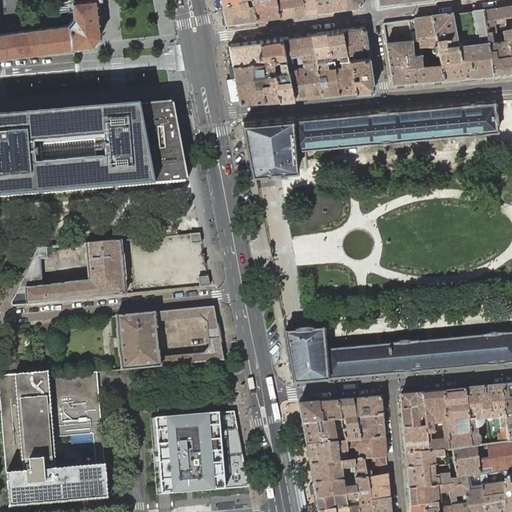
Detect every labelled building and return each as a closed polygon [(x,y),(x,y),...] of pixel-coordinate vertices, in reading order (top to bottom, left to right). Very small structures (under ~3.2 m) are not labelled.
[(102,35),(97,0),(73,0),(75,15),(74,15),(70,21),(70,22),(0,30),(0,55),(73,46),(95,44),(102,35)] [(221,0),(223,8),(252,1),(251,0),(221,0)] [(280,20),(275,0),(268,0),(269,1),(267,2),(266,0),(256,0),(252,1),(257,23),(280,20)] [(275,0),(280,20),(305,17),(301,0),(275,0)] [(301,0),(305,17),(318,15),(314,0),(301,0)] [(314,0),(318,15),(332,13),(329,0),(314,0)] [(329,0),(332,13),(346,11),(344,0),(329,0)] [(362,7),(361,0),(344,0),(346,11),(360,9),(361,9),(362,9),(362,8),(362,7)] [(252,1),(223,8),(225,22),(226,26),(227,27),(257,23),(252,1)] [(511,65),(511,6),(503,8),(505,19),(507,32),(509,43),(511,65)] [(511,76),(511,65),(509,43),(507,32),(505,19),(503,8),(484,11),(489,45),(494,78),(511,76)] [(444,83),(494,78),(489,45),(484,11),(472,12),(453,15),(431,17),(437,46),(433,46),(434,47),(432,49),(432,52),(435,53),(437,53),(438,52),(440,60),(432,61),(433,66),(441,65),(444,83)] [(437,46),(431,17),(414,19),(409,20),(409,21),(409,22),(409,25),(411,37),(412,43),(413,42),(418,42),(420,42),(421,47),(433,46),(437,46)] [(384,24),(394,23),(394,22),(383,24),(383,25),(384,33),(385,39),(386,39),(384,24)] [(355,56),(370,55),(366,28),(365,28),(365,27),(364,26),(363,26),(343,29),(347,53),(348,57),(351,57),(355,56)] [(343,29),(327,31),(331,54),(332,59),(334,59),(342,58),(348,57),(347,53),(343,29)] [(327,31),(312,33),(316,50),(317,56),(318,61),(326,60),(332,59),(331,54),(327,31)] [(282,37),(286,55),(292,54),(302,53),(316,50),(312,33),(282,37)] [(287,58),(286,55),(282,37),(260,40),(262,52),(259,52),(260,60),(275,59),(280,58),(287,58)] [(262,52),(260,40),(230,44),(230,45),(233,63),(260,60),(259,52),(262,52)] [(392,88),(444,83),(441,65),(433,66),(423,67),(422,57),(415,58),(413,42),(412,43),(397,44),(386,45),(392,88)] [(292,54),(286,55),(287,58),(295,96),(323,94),(318,61),(317,56),(316,50),(302,53),(304,64),(294,66),(292,54)] [(351,57),(358,91),(374,89),(375,88),(370,55),(355,56),(351,57)] [(335,66),(340,92),(358,91),(351,57),(348,57),(342,58),(334,59),(335,66)] [(295,96),(287,58),(280,58),(275,59),(276,70),(276,71),(280,98),(295,96)] [(276,70),(275,59),(260,60),(233,63),(235,77),(262,73),(270,72),(276,71),(276,70)] [(326,60),(318,61),(323,94),(340,92),(335,66),(328,68),(326,60)] [(266,99),(280,98),(276,71),(270,72),(271,78),(268,79),(268,82),(263,82),(266,99)] [(241,101),(266,99),(263,82),(268,82),(268,79),(271,78),(270,72),(262,73),(235,77),(240,100),(240,101),(241,101)] [(254,173),(255,173),(256,173),(267,172),(267,174),(272,173),(272,172),(276,171),(280,171),(280,172),(285,172),(285,171),(298,169),(299,169),(297,148),(306,148),(316,147),(317,153),(330,152),(330,145),(496,131),(498,130),(499,129),(498,121),(497,108),(497,101),(496,100),(496,99),(368,110),(368,111),(294,117),(294,116),(244,121),(243,122),(253,173),(254,173)] [(79,109),(0,115),(0,197),(151,185),(188,182),(173,101),(136,104),(79,109)] [(192,243),(202,242),(200,232),(190,233),(192,243)] [(126,294),(121,240),(85,243),(88,280),(42,285),(40,258),(47,257),(47,247),(46,247),(40,244),(34,257),(11,303),(13,306),(27,304),(61,300),(61,301),(93,298),(93,297),(126,294)] [(210,286),(208,276),(199,277),(201,287),(210,286)] [(156,312),(117,316),(119,338),(120,349),(122,370),(224,360),(214,306),(156,312)] [(286,331),(285,331),(284,332),(283,333),(293,383),(294,384),(329,381),(329,380),(392,374),(392,375),(511,363),(511,332),(426,340),(426,339),(397,342),(396,337),(381,339),(381,344),(331,348),(331,346),(326,347),(325,336),(324,329),(324,328),(315,329),(313,329),(313,328),(308,328),(308,329),(304,330),(300,330),(300,329),(295,329),(295,330),(293,331),(286,331)] [(48,371),(0,375),(0,394),(9,506),(39,504),(59,502),(107,498),(107,491),(105,464),(98,391),(97,372),(97,371),(88,372),(56,375),(48,375),(48,371)] [(511,384),(503,385),(507,428),(507,432),(508,442),(511,441),(511,384)] [(466,389),(471,447),(476,446),(482,445),(481,437),(479,437),(478,427),(476,427),(476,420),(488,419),(489,420),(490,420),(492,420),(493,419),(500,418),(501,428),(501,433),(507,432),(507,428),(503,385),(466,389)] [(449,450),(452,449),(471,447),(466,389),(444,391),(449,450)] [(423,392),(426,427),(428,452),(444,450),(447,450),(449,450),(444,391),(423,392)] [(426,427),(423,392),(401,395),(400,395),(400,396),(403,429),(426,427)] [(352,399),(356,418),(383,415),(381,396),(352,399)] [(343,430),(345,442),(360,441),(356,418),(352,399),(337,400),(341,421),(343,430)] [(323,422),(341,421),(337,400),(318,402),(320,414),(322,416),(323,422)] [(298,404),(302,424),(323,422),(322,416),(320,414),(318,402),(298,404)] [(212,414),(219,489),(248,486),(234,412),(212,414)] [(168,494),(219,489),(212,414),(161,420),(168,494)] [(360,441),(385,438),(383,415),(356,418),(360,441)] [(157,495),(168,494),(161,420),(151,421),(157,495)] [(302,424),(306,446),(336,443),(345,442),(343,430),(341,421),(323,422),(302,424)] [(405,453),(428,452),(426,427),(403,429),(405,453)] [(372,459),(386,457),(385,438),(360,441),(345,442),(346,446),(346,448),(353,447),(356,451),(357,456),(357,460),(363,460),(372,459)] [(511,441),(508,442),(482,445),(476,446),(471,447),(452,449),(456,477),(451,478),(452,484),(449,484),(449,487),(452,487),(464,485),(467,511),(484,511),(482,488),(481,484),(480,474),(503,471),(511,469),(511,441)] [(306,446),(310,465),(339,462),(349,461),(347,452),(346,448),(346,446),(345,442),(336,443),(306,446)] [(406,467),(434,465),(436,465),(435,457),(442,457),(442,459),(444,459),(444,457),(444,450),(428,452),(405,453),(406,467)] [(376,477),(388,474),(386,457),(372,459),(363,460),(357,460),(349,461),(339,462),(310,465),(313,483),(347,480),(358,478),(367,477),(367,478),(376,477)] [(408,489),(449,484),(452,484),(451,478),(451,473),(435,474),(434,465),(406,467),(408,489)] [(505,511),(509,511),(511,511),(511,469),(503,471),(503,479),(503,481),(503,495),(505,511)] [(503,479),(503,471),(480,474),(481,484),(503,481),(503,479)] [(371,501),(390,497),(388,474),(376,477),(367,478),(369,491),(371,501)] [(316,498),(369,491),(367,478),(367,477),(358,478),(347,480),(313,483),(316,498)] [(484,511),(505,511),(503,495),(503,481),(481,484),(482,488),(484,511)] [(450,492),(449,487),(449,484),(408,489),(410,506),(426,504),(431,503),(436,503),(435,494),(440,493),(450,492)] [(452,511),(467,511),(464,485),(452,487),(449,487),(450,492),(451,500),(452,506),(452,511)] [(316,498),(318,511),(320,511),(372,503),(371,501),(369,491),(316,498)] [(372,503),(373,511),(391,511),(390,497),(371,501),(372,503)] [(438,511),(452,511),(452,506),(451,500),(448,501),(448,506),(442,507),(441,502),(437,502),(438,508),(438,511)] [(438,511),(438,508),(437,502),(436,503),(431,503),(432,508),(426,509),(425,509),(424,511),(438,511)] [(373,511),(372,503),(320,511),(373,511)]
